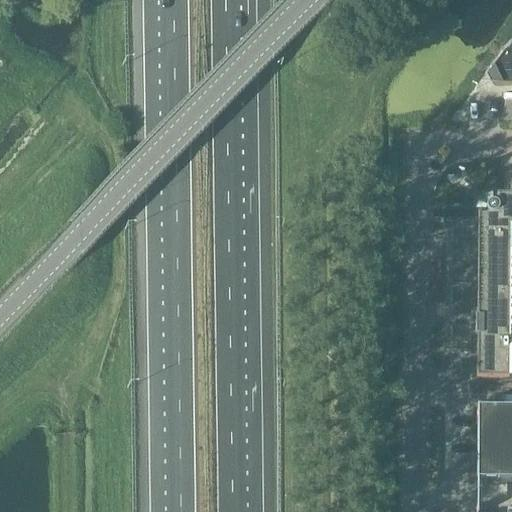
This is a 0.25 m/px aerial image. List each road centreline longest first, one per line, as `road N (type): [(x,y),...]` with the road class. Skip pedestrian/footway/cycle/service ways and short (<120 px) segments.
road 1 (motorway): [(233,511),(225,0)]
road 2 (motorway): [(174,0),(180,511)]
road 3 (tertiary): [(0,317),(308,0)]
road 4 (unclassified): [(511,144),(454,144),(430,160),(418,186),(416,511)]
